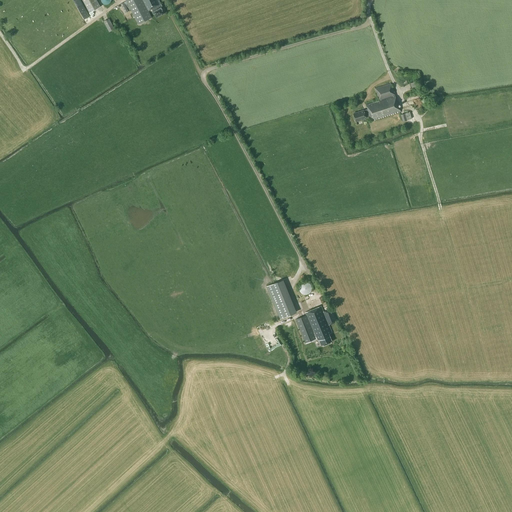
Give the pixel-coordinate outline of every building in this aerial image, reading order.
[(97,0),(82,0),(90,12),(101,6),(97,0)] [(126,0),(127,1),(121,4),(125,13),(129,11),(127,7),(129,6),(139,24),(152,18),(148,10),(152,9),(157,17),(164,13),(162,10),(163,10),(161,7),(163,7),(159,0),(126,0)] [(104,21),(109,32),(115,29),(109,18),(104,21)] [(418,86),(417,81),(410,83),(412,90),(417,89),(417,87),(418,86)] [(366,105),(368,109),(364,110),(364,109),(353,113),(356,122),(367,118),(367,117),(369,116),(371,120),(372,121),(400,112),(396,97),(391,83),(375,88),(379,101),(366,105)] [(412,118),(410,112),(401,114),(403,121),(412,118)] [(282,278),(267,285),(281,318),(297,311),(282,278)] [(329,325),(336,322),(331,309),(313,316),(312,312),(296,319),(306,343),(317,338),(318,341),(319,340),(322,345),(332,341),(329,334),(332,332),(329,325)]
